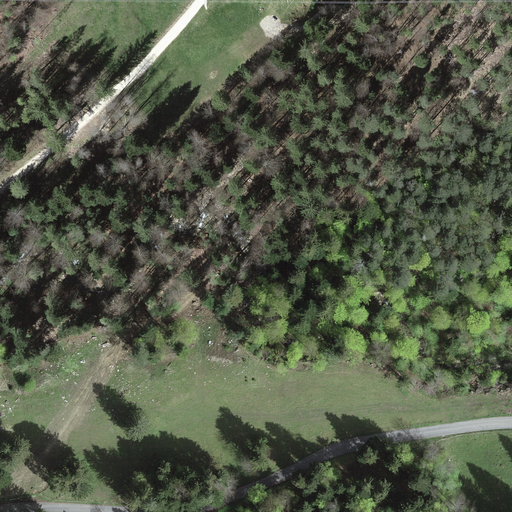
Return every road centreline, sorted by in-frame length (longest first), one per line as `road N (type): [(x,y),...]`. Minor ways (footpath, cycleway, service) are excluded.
road 1 (tertiary): [(511,422),(349,442),(228,497),(154,511)]
road 2 (track): [(0,189),(75,128),(198,0)]
